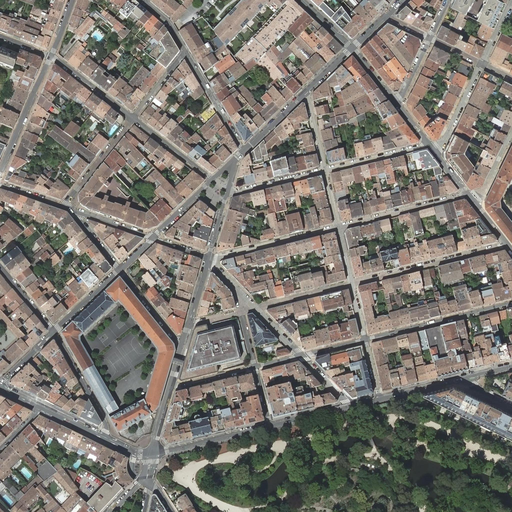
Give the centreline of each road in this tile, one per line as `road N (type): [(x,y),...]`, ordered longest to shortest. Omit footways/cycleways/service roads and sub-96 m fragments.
road 1 (residential): [(506,243),(351,284)]
road 2 (residential): [(511,303),(364,339)]
road 3 (residential): [(338,227),(208,258)]
road 4 (residential): [(467,193),(338,227)]
road 5 (residential): [(50,56),(0,171)]
road 6 (secondary): [(151,454),(269,425)]
